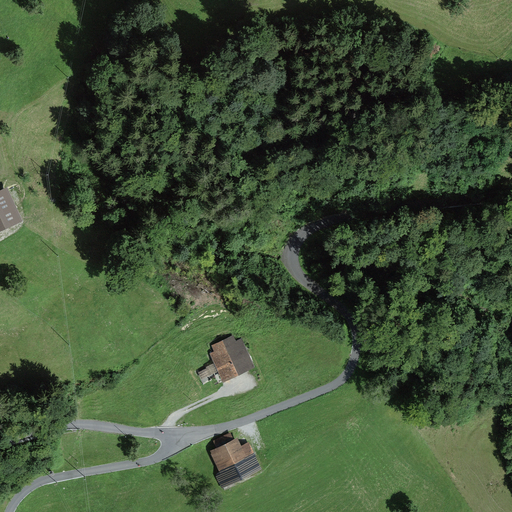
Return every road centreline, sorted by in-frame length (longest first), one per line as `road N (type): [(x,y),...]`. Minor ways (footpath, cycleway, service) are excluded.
road 1 (unclassified): [(511,190),(334,216),(305,247),(310,267),(356,330),(347,362),(325,381),(174,441)]
road 2 (unclassified): [(174,441),(159,453),(26,484),(8,511)]
road 3 (unclassified): [(0,438),(86,419),(166,432),(174,441)]
